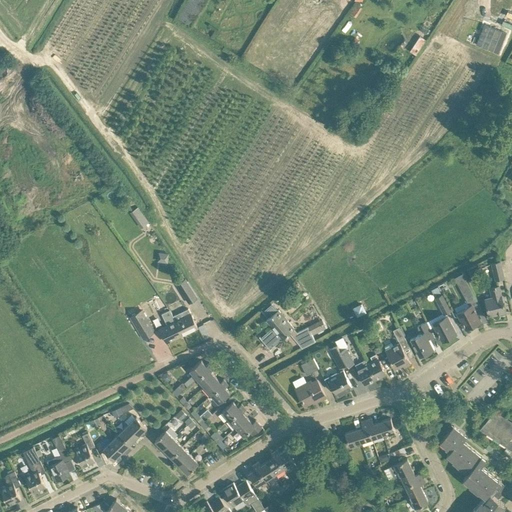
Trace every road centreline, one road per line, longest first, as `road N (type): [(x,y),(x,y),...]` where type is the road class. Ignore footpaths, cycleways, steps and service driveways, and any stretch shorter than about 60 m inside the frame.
road 1 (unclassified): [(0,440),(227,342),(300,424)]
road 2 (track): [(0,41),(52,63),(151,189)]
road 3 (residential): [(174,500),(107,474),(36,511)]
road 4 (residential): [(443,511),(444,485),(401,391)]
road 5 (residential): [(282,431),(174,500)]
road 6 (residential): [(511,336),(494,332),(401,391)]
